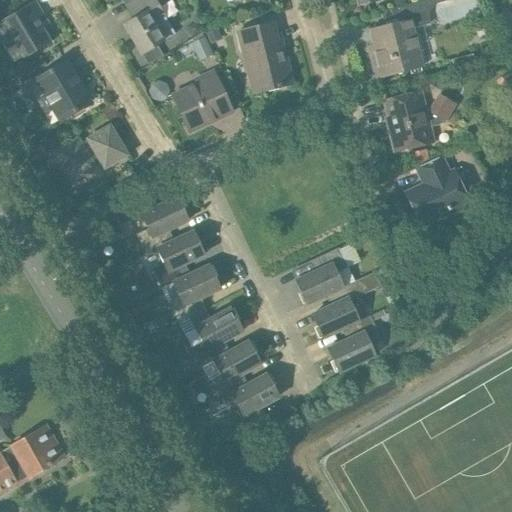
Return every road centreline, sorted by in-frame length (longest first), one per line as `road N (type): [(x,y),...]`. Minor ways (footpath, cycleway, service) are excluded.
road 1 (tertiary): [(181,511),(0,210)]
road 2 (residential): [(314,396),(198,163)]
road 3 (residential): [(306,0),(322,65),(317,96),(198,163)]
road 4 (residential): [(198,163),(183,166),(157,150),(67,0)]
